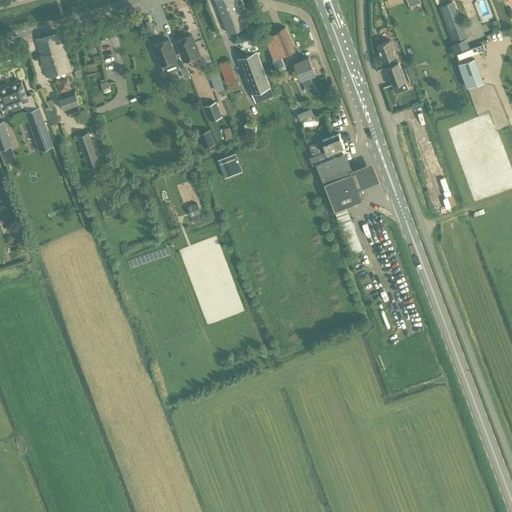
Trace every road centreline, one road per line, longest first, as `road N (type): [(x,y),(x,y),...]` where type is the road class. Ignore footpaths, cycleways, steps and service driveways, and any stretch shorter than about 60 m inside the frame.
road 1 (primary): [(511,506),(326,0)]
road 2 (unclassified): [(511,464),(387,122),(365,51),(362,0)]
road 3 (tertiary): [(0,42),(143,0)]
